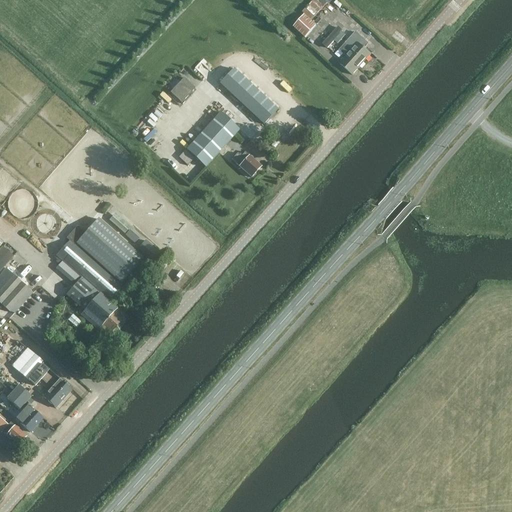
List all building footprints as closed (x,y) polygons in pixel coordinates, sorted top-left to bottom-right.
[(316,26),(304,15),(293,27),(305,38),(316,26)] [(332,50),(347,34),(339,26),(323,43),(332,50)] [(365,62),(353,51),(346,44),(339,52),(346,58),(358,69),(362,66),(365,62)] [(359,44),(353,51),(365,62),(371,55),(359,44)] [(358,69),(346,58),(340,65),(352,76),(358,69)] [(262,97),(255,90),(248,83),(241,76),(233,69),(220,84),(263,125),(277,110),(270,104),(262,97)] [(170,95),(181,104),(195,91),(184,81),(170,95)] [(239,131),(220,113),(186,151),(205,168),(239,131)] [(231,161),(236,164),(240,168),(239,169),(251,179),(261,168),(244,153),(241,157),(237,154),(231,161)] [(75,247),(73,245),(82,235),(75,230),(67,239),(70,242),(56,257),(81,279),(66,296),(83,312),(80,316),(106,339),(125,318),(108,303),(122,289),(112,280),(77,248),(79,246),(121,283),(143,259),(98,220),(75,247)] [(134,244),(140,237),(131,229),(125,236),(134,244)] [(151,263),(158,254),(144,242),(137,251),(151,263)] [(0,272),(13,258),(1,248),(0,248),(0,272)] [(11,266),(7,270),(6,269),(0,275),(0,304),(9,312),(29,290),(13,276),(17,272),(11,266)] [(48,370),(49,369),(26,350),(12,366),(35,387),(41,380),(46,384),(47,382),(54,388),(45,398),(56,408),(71,391),(48,370)] [(19,411),(31,398),(18,386),(6,399),(12,404),(10,407),(16,412),(18,410),(19,411)] [(30,434),(43,420),(32,410),(19,424),(30,434)] [(0,428),(6,435),(7,438),(9,440),(12,440),(19,446),(26,437),(19,430),(20,429),(17,426),(16,428),(11,424),(8,427),(0,419),(0,428)]
